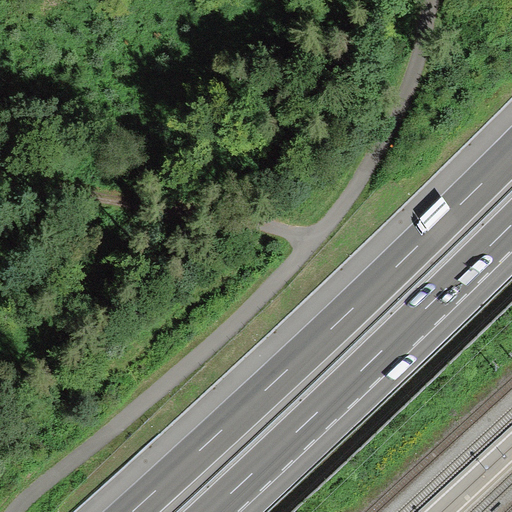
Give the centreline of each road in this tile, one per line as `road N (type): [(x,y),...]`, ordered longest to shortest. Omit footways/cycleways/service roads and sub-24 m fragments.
road 1 (motorway): [(511,154),(132,511)]
road 2 (motorway): [(211,511),(511,224)]
